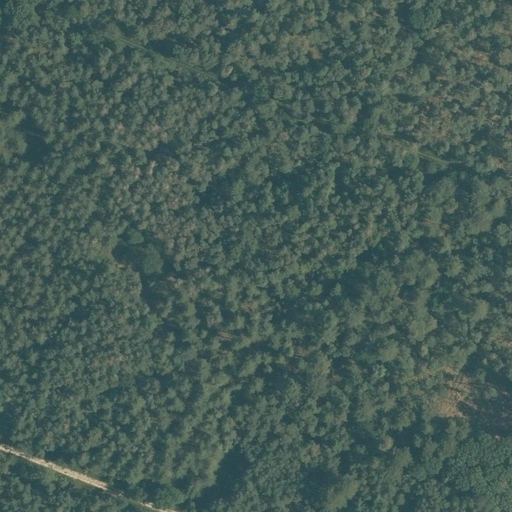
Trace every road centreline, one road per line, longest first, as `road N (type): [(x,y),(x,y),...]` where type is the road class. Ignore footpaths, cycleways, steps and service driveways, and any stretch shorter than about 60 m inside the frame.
road 1 (track): [(511,190),(36,0)]
road 2 (track): [(0,445),(170,511)]
